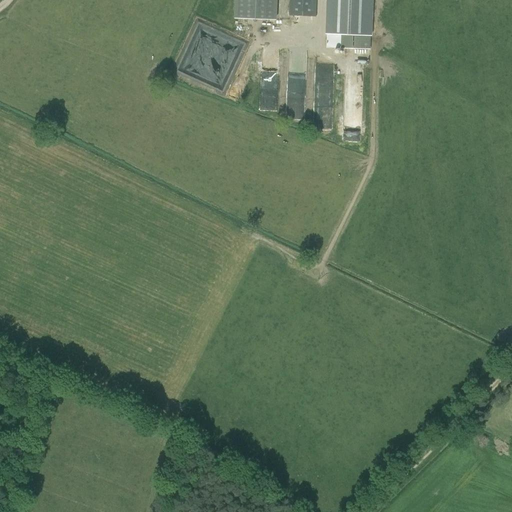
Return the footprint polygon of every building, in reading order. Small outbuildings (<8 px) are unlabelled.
[(276,0),(234,0),(234,18),(276,20),(276,0)] [(289,0),(289,16),(315,17),(315,0),(289,0)] [(328,0),(327,33),(327,48),(370,49),(370,36),(370,35),(370,34),(371,0),(328,0)] [(254,110),(269,110),(271,58),(260,58),(260,65),(256,65),(254,110)] [(231,61),(216,94),(230,100),(245,67),(231,61)] [(281,85),(300,85),(299,76),(281,77),(281,85)] [(295,95),(284,96),(286,113),(297,112),(295,95)] [(355,101),(340,101),(339,140),(354,141),(355,101)]
